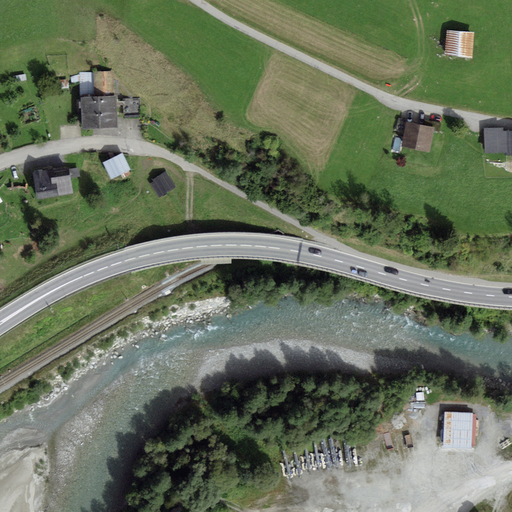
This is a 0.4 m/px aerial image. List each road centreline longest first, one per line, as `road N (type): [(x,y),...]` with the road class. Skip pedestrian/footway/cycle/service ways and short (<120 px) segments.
road 1 (primary): [(0,325),(93,272),(218,245),(304,252),(447,290),(511,297)]
road 2 (residential): [(197,0),(399,103),(511,125)]
road 3 (residential): [(0,162),(87,144),(143,148),(190,166)]
